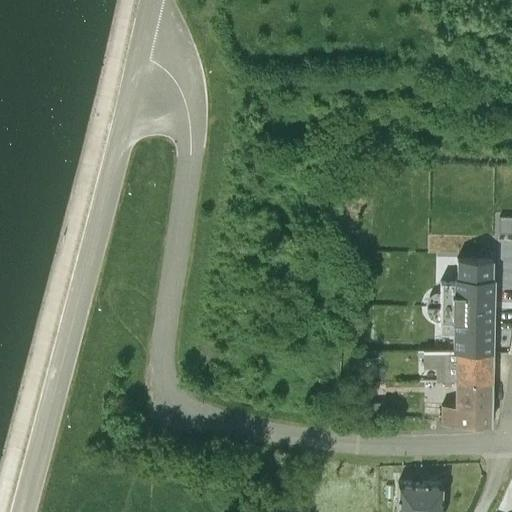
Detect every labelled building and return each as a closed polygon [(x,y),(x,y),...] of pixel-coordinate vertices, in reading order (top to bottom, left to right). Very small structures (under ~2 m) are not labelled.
[(453,346),(489,347),(491,274),(455,274),(453,346)] [(453,348),(452,374),(489,375),(489,347),(453,346),(453,348)] [(452,374),(453,348),(422,348),(422,363),(434,363),(434,376),(442,377),(452,377),(452,374)] [(452,374),(452,377),(452,400),(442,400),(439,400),(438,419),(488,419),(489,375),(452,374)] [(395,475),(393,511),(438,511),(440,477),(395,475)]
